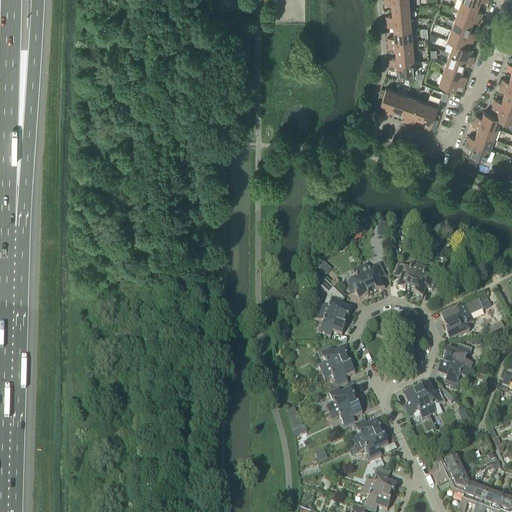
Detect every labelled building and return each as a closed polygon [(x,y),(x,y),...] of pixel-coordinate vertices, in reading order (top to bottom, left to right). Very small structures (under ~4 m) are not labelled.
[(409,8),(407,0),(383,0),(384,5),(391,4),(391,10),(409,8)] [(476,11),(478,5),(462,0),(460,0),(457,9),(480,18),(482,13),(476,11)] [(409,19),(409,8),(391,10),(392,15),(385,16),(385,21),(409,19)] [(480,18),(457,9),(453,20),(471,26),(472,20),(479,22),(480,18)] [(410,30),(409,19),(385,21),(386,26),(392,26),(393,31),(410,30)] [(469,31),(471,26),(453,20),(450,30),(473,38),(475,33),(469,31)] [(411,40),(410,30),(393,31),(393,37),(387,37),(387,43),(411,40)] [(473,38),(450,30),(446,40),(463,46),(465,40),(472,43),(473,38)] [(412,51),(411,40),(387,43),(388,48),(394,47),(394,53),(412,51)] [(469,48),(463,46),(446,40),(452,43),(449,53),(472,61),(474,56),(467,54),(469,48)] [(413,62),(412,51),(394,53),(395,59),(388,59),(389,64),(413,62)] [(470,66),(472,61),(449,53),(445,63),(462,69),(464,64),(470,66)] [(414,74),(413,62),(389,64),(389,69),(396,69),(396,75),(414,74)] [(462,69),(445,63),(442,73),(465,81),(466,76),(460,74),(462,69)] [(465,81),(442,73),(438,84),(455,90),(457,84),(463,86),(465,81)] [(511,89),(511,77),(510,77),(508,82),(502,80),(500,85),(511,89)] [(511,100),(511,89),(500,85),(498,89),(505,92),(503,97),(511,100)] [(388,115),(396,92),(385,89),(379,105),(385,108),(383,114),(388,115)] [(400,113),(406,96),(396,92),(388,115),(392,117),(395,111),(400,113)] [(408,123),(416,100),(406,96),(400,113),(405,115),(403,121),(408,123)] [(511,111),(511,100),(503,97),(501,102),(494,100),(493,105),(511,111)] [(428,99),(426,103),(420,120),(426,122),(423,128),(428,130),(431,124),(439,102),(428,99)] [(420,120),(426,103),(416,100),(408,123),(413,124),(415,118),(420,120)] [(511,124),(511,123),(511,111),(493,105),(491,110),(497,112),(496,117),(500,118),(500,120),(511,124)] [(496,129),(500,120),(500,118),(496,117),(483,112),(481,118),(475,116),(473,121),(496,129)] [(493,139),(496,129),(473,121),(471,126),(478,128),(476,133),(493,139)] [(489,149),(493,139),(476,133),(474,138),(468,136),(466,141),(489,149)] [(489,150),(489,149),(466,141),(464,146),(470,148),(468,155),(485,161),(485,159),(489,150)] [(495,152),(489,150),(485,159),(491,161),(495,152)] [(409,292),(418,266),(411,263),(408,271),(403,269),(404,267),(397,265),(393,278),(398,280),(395,290),(404,293),(405,291),(409,292)] [(365,266),(358,269),(370,294),(373,292),(374,294),(383,290),(379,281),(385,278),(378,265),(372,268),(374,270),(368,273),(365,266)] [(426,269),(418,266),(409,292),(413,294),(412,296),(422,299),(425,290),(430,292),(435,279),(429,276),(429,278),(423,276),(426,269)] [(370,294),(358,269),(351,272),(355,279),(349,281),(348,280),(342,283),(348,295),(353,293),(358,302),(367,298),(366,296),(370,294)] [(338,297),(321,281),(316,286),(326,297),(322,308),(320,307),(317,314),(343,324),(344,320),(346,321),(350,311),(341,308),(343,301),(338,300),(338,297)] [(477,300),(439,318),(446,332),(444,333),(448,342),(468,333),(465,327),(473,323),(470,317),(482,311),(481,308),(488,305),(484,296),(477,300)] [(342,328),(343,324),(317,314),(314,321),(322,324),(320,330),(318,329),(316,335),(329,340),(331,335),(340,338),(344,328),(342,328)] [(500,323),(487,329),(491,338),(504,332),(500,323)] [(444,359),(443,363),(469,373),(472,366),(465,363),(467,357),(469,358),(471,351),(458,346),(455,352),(446,349),(442,358),(444,359)] [(317,368),(321,375),(345,363),(344,359),(346,358),(341,349),(332,353),(329,347),(316,353),(319,360),(322,359),(324,364),(317,368)] [(347,367),(345,363),(321,375),(324,382),(331,378),(333,384),(332,385),(335,390),(337,389),(347,385),(344,379),(353,375),(349,366),(347,367)] [(467,380),(469,373),(443,363),(441,367),(439,366),(436,376),(446,379),(443,386),(457,391),(459,384),(457,383),(460,377),(467,380)] [(508,388),(511,377),(506,375),(502,385),(508,388)] [(420,391),(416,393),(428,418),(435,415),(431,408),(437,405),(438,407),(444,404),(438,391),(432,394),(428,385),(419,389),(420,391)] [(340,394),(337,389),(335,390),(325,394),(328,400),(330,399),(332,405),(325,408),(329,415),(353,403),(351,400),(353,399),(349,390),(340,394)] [(428,418),(416,393),(412,394),(412,392),(402,397),(407,406),(401,409),(407,421),(413,419),(412,417),(418,414),(421,421),(428,418)] [(355,407),(353,403),(329,415),(332,422),(338,418),(341,424),(339,425),(342,430),(351,426),(354,425),(351,420),(361,415),(356,406),(355,407)] [(465,409),(458,412),(463,423),(470,420),(465,409)] [(363,420),(354,425),(351,426),(354,432),(355,432),(358,437),(351,440),(354,447),(379,435),(377,432),(379,431),(375,422),(366,426),(363,420)] [(380,439),(379,435),(354,447),(357,454),(364,451),(366,456),(364,457),(366,463),(380,457),(377,451),(387,447),(382,438),(380,439)] [(325,449),(315,451),(317,461),(327,459),(325,449)] [(434,481),(460,468),(456,459),(443,465),(437,468),(439,472),(431,475),(434,481)] [(435,462),(437,468),(443,465),(440,459),(435,462)] [(464,477),(460,468),(434,481),(436,485),(444,481),(446,485),(464,477)] [(365,481),(363,489),(388,498),(390,494),(392,495),(395,486),(386,482),(389,474),(376,469),(373,478),(375,479),(373,484),(365,481)] [(463,499),(468,485),(464,477),(446,485),(436,490),(438,496),(450,490),(452,495),(463,499)] [(470,508),(477,489),(468,485),(463,499),(458,511),(464,511),(467,506),(470,508)] [(387,502),(388,498),(363,489),(360,496),(367,498),(365,504),(363,504),(361,509),(365,511),(368,511),(375,511),(376,509),(384,511),(385,511),(389,503),(387,502)] [(479,511),(486,492),(477,489),(470,508),(475,509),(473,511),(479,511)] [(489,511),(496,495),(486,492),(479,511),(489,511)] [(499,511),(505,499),(496,495),(489,511),(499,511)] [(511,511),(511,501),(505,499),(499,511),(511,511)]
